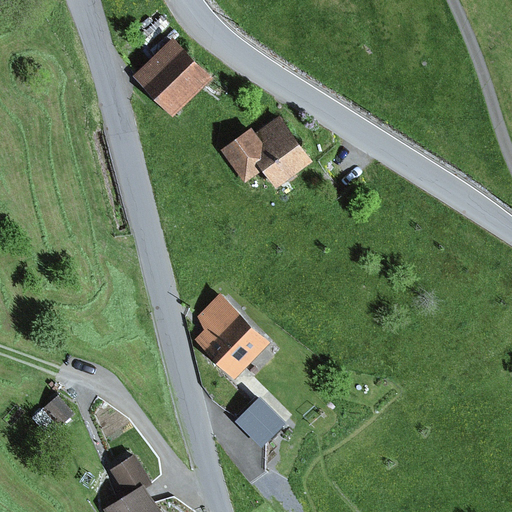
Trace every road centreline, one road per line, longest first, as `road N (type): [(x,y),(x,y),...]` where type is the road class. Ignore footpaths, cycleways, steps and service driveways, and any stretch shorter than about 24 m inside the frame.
road 1 (tertiary): [(86,0),(221,511)]
road 2 (tertiary): [(511,228),(227,42),(187,0)]
